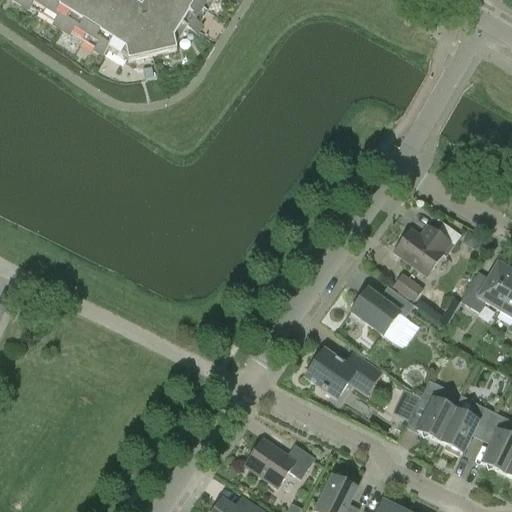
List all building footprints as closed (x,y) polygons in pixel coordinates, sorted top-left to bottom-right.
[(195,23),(208,0),(211,0),(217,4),(219,0),(146,0),(141,10),(125,0),(12,0),(11,2),(28,13),(33,5),(57,20),(52,27),(69,38),(74,30),(98,45),(93,53),(102,59),(112,43),(125,51),(128,64),(176,53),(173,40),(181,27),(197,37),(202,27),(195,23)] [(152,70),(141,73),(143,84),(154,82),(152,70)] [(393,256),(426,279),(442,257),(445,260),(453,249),(434,234),(426,245),(410,233),(393,256)] [(478,239),(471,250),(485,258),(491,247),(478,239)] [(459,305),(478,316),(484,306),(499,315),(511,292),(511,275),(497,267),(485,286),(475,279),(459,305)] [(423,292),(401,276),(392,290),(413,305),(423,292)] [(511,322),(511,326),(507,334),(511,336),(511,292),(499,315),(511,322)] [(392,346),(408,324),(404,320),(413,309),(392,294),(386,302),(381,298),(378,302),(366,293),(350,315),(392,346)] [(379,376),(352,357),(344,368),(323,353),(304,381),(335,403),(352,379),(369,391),(379,376)] [(441,369),(437,367),(428,384),(417,406),(427,411),(416,434),(438,445),(454,413),(440,406),(447,393),(432,386),(441,369)] [(493,416),(460,400),(454,413),(438,445),(444,448),(443,452),(457,459),(459,456),(461,456),(472,434),(482,439),(493,416)] [(511,424),(510,425),(493,416),(482,439),(492,443),(481,466),(503,477),(511,459),(511,424)] [(314,462),(294,448),(286,460),(261,443),(244,468),(277,491),(288,475),(300,483),(314,462)] [(511,459),(503,477),(511,481),(511,459)] [(347,511),(345,511),(355,491),(331,479),(314,511),(347,511)] [(256,511),(246,505),(241,511),(234,511),(221,502),(214,511),(256,511)]
